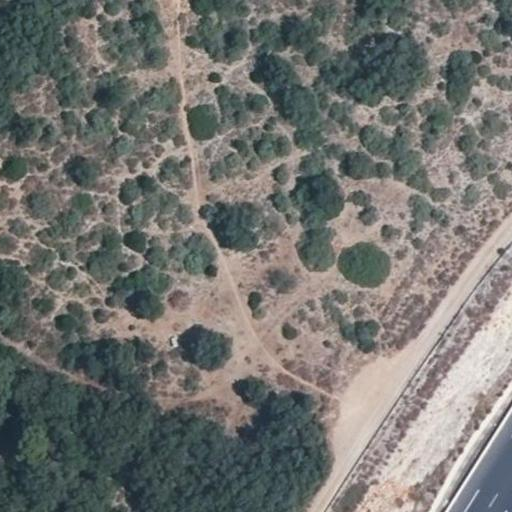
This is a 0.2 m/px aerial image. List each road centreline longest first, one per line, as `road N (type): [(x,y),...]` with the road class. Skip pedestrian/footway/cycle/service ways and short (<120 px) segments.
road 1 (track): [(178,0),(187,168),(219,265),(271,373),(374,412)]
road 2 (track): [(321,511),(362,428),(511,240)]
